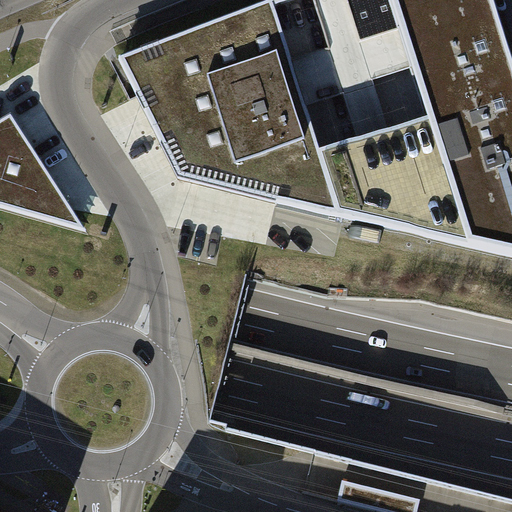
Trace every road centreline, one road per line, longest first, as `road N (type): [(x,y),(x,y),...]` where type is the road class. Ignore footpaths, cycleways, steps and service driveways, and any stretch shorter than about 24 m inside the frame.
road 1 (motorway): [(511,375),(238,314),(0,247)]
road 2 (motorway): [(0,326),(511,451)]
road 3 (residential): [(117,0),(76,36),(61,67),(62,94),(139,221),(149,253),(141,348)]
road 4 (residential): [(286,511),(206,480),(160,435)]
